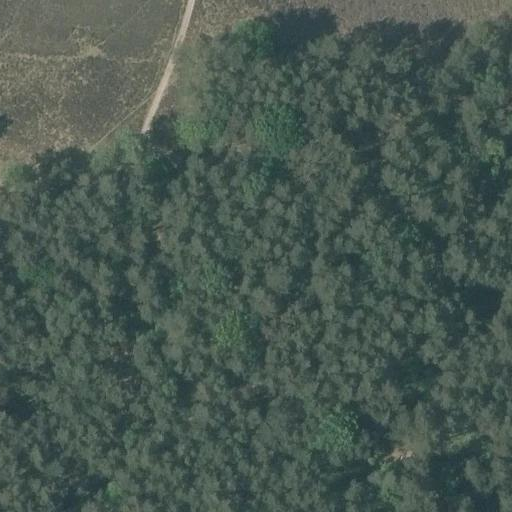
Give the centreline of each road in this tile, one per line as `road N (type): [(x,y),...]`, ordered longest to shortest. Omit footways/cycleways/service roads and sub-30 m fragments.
road 1 (track): [(511,91),(334,140),(131,170)]
road 2 (track): [(131,170),(194,0)]
road 3 (track): [(131,170),(0,189)]
